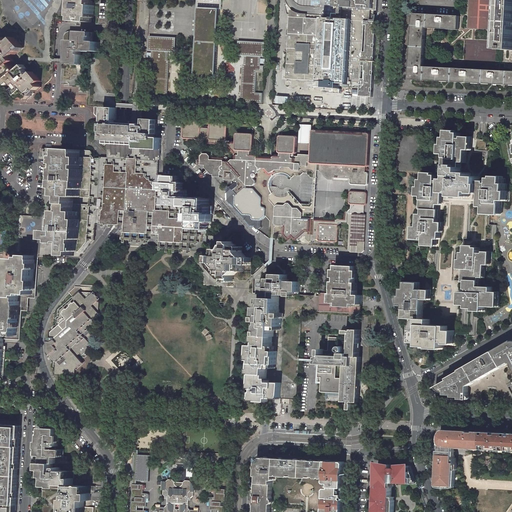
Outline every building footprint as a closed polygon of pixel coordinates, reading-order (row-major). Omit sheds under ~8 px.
[(74,21),(78,21),(78,20),(80,20),(80,22),(92,22),(92,14),(94,14),(94,5),(91,5),(91,0),(75,0),(75,4),(73,4),(73,9),(75,9),(75,13),(74,21)] [(196,0),(197,7),(198,7),(195,77),(216,78),(219,8),(221,8),(221,0),(196,0)] [(511,21),(511,0),(504,0),(503,15),(503,21),(511,21)] [(460,30),(460,16),(430,14),(414,13),(413,34),(411,55),(410,80),(452,82),(511,85),(511,71),(510,71),(453,68),(425,67),(425,56),(426,34),(427,28),(430,28),(460,30)] [(511,21),(503,21),(502,26),(501,50),(511,49),(511,21)] [(68,63),(68,64),(82,65),(82,62),(82,60),(78,60),(78,59),(85,59),(85,55),(81,55),(81,51),(85,51),(85,49),(94,50),(94,52),(99,52),(100,42),(93,42),(94,32),(79,31),(79,41),(69,41),(68,59),(68,61),(68,63)] [(176,37),(149,36),(149,50),(152,50),(151,59),(148,59),(148,64),(155,65),(153,87),(147,86),(146,96),(167,97),(169,60),(168,60),(168,51),(175,51),(176,37)] [(35,89),(37,91),(41,87),(39,84),(42,81),(33,72),(30,75),(26,70),(27,68),(24,65),(18,70),(15,67),(12,64),(16,61),(13,58),(24,48),(21,44),(18,41),(15,37),(10,42),(7,38),(0,44),(0,63),(6,70),(3,72),(4,74),(6,75),(9,79),(12,83),(16,87),(19,90),(16,93),(22,100),(25,97),(27,100),(32,96),(30,94),(35,89)] [(265,42),(239,40),(238,55),(245,55),(244,64),(243,64),(241,101),(262,102),(262,93),(255,92),(256,70),(263,70),(264,65),(260,65),(261,61),(261,56),(264,56),(265,42)] [(91,53),(88,105),(95,105),(117,107),(119,54),(91,53)] [(68,63),(62,63),(61,84),(64,85),(64,86),(76,87),(76,85),(83,85),(84,65),(82,65),(68,64),(68,63)] [(102,121),(105,121),(105,123),(103,123),(102,131),(104,131),(104,133),(103,133),(103,134),(100,133),(100,138),(103,138),(103,140),(108,140),(107,148),(112,148),(112,150),(112,153),(117,153),(117,152),(121,152),(121,155),(126,155),(126,152),(131,153),(132,144),(134,144),(136,144),(136,146),(136,148),(141,148),(141,153),(145,153),(145,155),(150,155),(150,158),(155,158),(155,155),(160,156),(160,151),(158,151),(158,149),(160,149),(161,137),(156,137),(156,135),(154,135),(154,134),(155,133),(156,119),(142,118),(141,117),(142,115),(136,114),(133,114),(133,120),(129,120),(124,120),(119,119),(116,119),(117,107),(95,105),(94,113),(97,116),(102,116),(102,121)] [(258,156),(256,153),(252,153),(252,151),(253,151),(254,149),(255,135),(254,133),(253,133),(239,132),(237,133),(237,134),(236,141),(227,140),(227,139),(228,124),(228,123),(226,122),(212,121),(211,122),(210,123),(210,126),(201,125),(201,123),(200,121),(199,121),(185,120),(183,121),(183,122),(182,136),(183,138),(184,138),(195,139),(197,141),(204,142),(206,144),(227,145),(236,155),(235,159),(258,160),(259,156),(258,156)] [(299,126),(298,142),(311,143),(312,131),(312,124),(308,124),(299,124),(299,126)] [(352,184),(366,185),(367,184),(368,183),(368,182),(367,181),(367,180),(365,180),(366,176),(367,176),(368,175),(368,174),(368,173),(368,172),(367,171),(365,171),(365,166),(367,166),(369,164),(370,134),(369,132),(314,129),(312,131),(311,143),(310,154),(309,154),(308,158),(310,159),(310,161),(311,163),(312,163),(317,163),(317,170),(319,170),(327,179),(333,179),(333,177),(350,178),(350,182),(350,184),(352,184)] [(448,166),(452,167),(461,167),(461,162),(465,162),(466,148),(470,148),(471,139),(461,138),(461,133),(450,132),(450,138),(447,138),(446,145),(444,145),(444,154),(448,154),(448,166)] [(276,155),(274,156),(274,163),(276,166),(278,166),(280,164),(285,164),(287,167),(291,167),(294,169),(299,170),(301,167),(301,165),(308,166),(308,161),(310,161),(310,159),(308,158),(309,154),(299,154),(299,156),(294,156),(294,154),(296,153),(297,152),(298,137),(297,136),(296,135),(281,134),(280,135),(280,136),(279,151),(280,152),(281,153),(281,155),(276,155)] [(117,152),(117,153),(112,153),(112,150),(108,150),(108,158),(103,158),(96,157),(91,150),(82,150),(64,149),(46,148),(46,151),(46,152),(42,220),(31,220),(23,219),(0,217),(0,252),(25,255),(35,256),(40,257),(81,259),(96,240),(97,224),(98,224),(111,225),(114,225),(118,225),(118,226),(118,236),(125,241),(146,242),(154,248),(185,250),(205,248),(206,239),(207,228),(207,221),(211,221),(211,218),(212,207),(207,206),(207,199),(187,198),(187,191),(182,190),(182,183),(178,183),(178,179),(178,176),(166,175),(167,174),(167,172),(167,171),(159,171),(160,156),(155,155),(155,158),(150,158),(150,155),(145,155),(145,153),(141,153),(141,148),(136,148),(136,146),(136,144),(134,144),(132,144),(131,153),(126,152),(126,155),(124,155),(121,155),(121,152),(117,152)] [(208,153),(206,153),(206,157),(203,157),(201,159),(201,162),(203,164),(205,164),(205,167),(211,174),(214,174),(214,176),(220,176),(221,174),(221,171),(222,170),(221,168),(221,166),(222,165),(223,165),(224,161),(224,156),(212,156),(212,158),(210,158),(210,155),(208,153)] [(262,156),(259,156),(258,160),(258,161),(258,165),(260,167),(260,170),(262,168),(265,168),(267,168),(271,173),(276,169),(282,169),(283,166),(287,167),(285,164),(280,164),(278,166),(276,166),(274,163),(274,156),(271,156),(266,156),(262,156)] [(236,182),(237,183),(242,179),(247,185),(252,185),(254,183),(255,177),(257,177),(258,176),(258,174),(260,172),(260,170),(260,167),(258,165),(258,161),(258,160),(235,159),(233,159),(230,161),(224,161),(223,165),(222,165),(221,166),(221,168),(222,170),(221,171),(221,174),(225,174),(225,177),(227,179),(234,179),(236,182)] [(461,167),(452,167),(452,172),(450,172),(450,179),(447,179),(447,181),(446,190),(451,191),(451,192),(455,192),(455,195),(462,195),(471,196),(471,192),(480,193),(481,183),(481,177),(472,177),(472,174),(462,173),(462,167),(461,167)] [(424,204),(424,208),(436,209),(437,204),(441,205),(442,190),(446,190),(447,181),(437,181),(437,175),(426,174),(425,180),(423,180),(422,187),(420,187),(419,196),(423,196),(423,204),(424,204)] [(481,183),(480,193),(483,193),(482,203),(484,203),(484,207),(488,207),(487,212),(498,212),(500,213),(501,207),(502,207),(502,201),(506,201),(507,191),(504,191),(505,184),(502,184),(502,178),(491,178),(491,183),(481,183)] [(231,186),(227,186),(226,200),(250,226),(254,226),(256,229),(259,229),(261,227),(262,219),(265,216),(266,214),(266,208),(265,206),(263,206),(262,204),(263,197),(254,187),(247,187),(247,185),(242,179),(237,183),(236,182),(231,186)] [(336,219),(303,217),(303,212),(299,208),(294,207),(290,203),(287,203),(285,205),(278,204),(276,206),(275,223),(277,225),(283,226),(283,234),(287,239),(290,239),(292,241),(294,239),(297,239),(301,235),(306,235),(306,238),(308,240),(313,240),(315,238),(317,238),(318,240),(319,241),(336,242),(337,241),(338,240),(339,226),(338,225),(341,222),(347,222),(349,225),(348,249),(350,252),(362,252),(364,250),(366,214),(364,214),(364,205),(366,204),(367,203),(367,193),(367,192),(366,191),(351,190),(350,190),(350,191),(349,192),(349,202),(351,204),(351,208),(348,211),(346,211),(343,213),(343,217),(339,217),(336,219)] [(436,210),(436,209),(424,208),(424,209),(426,209),(425,214),(421,214),(420,229),(416,228),(415,237),(425,238),(425,243),(436,244),(437,239),(440,239),(440,232),(442,232),(443,223),(437,222),(438,210),(436,210)] [(233,241),(229,240),(228,248),(227,249),(218,248),(217,255),(211,255),(210,262),(216,262),(220,267),(220,273),(227,273),(227,280),(230,280),(234,280),(234,271),(235,270),(245,270),(245,264),(252,264),(252,257),(243,256),(242,255),(242,246),(236,245),(236,243),(234,243),(233,242),(233,241)] [(469,282),(471,282),(470,292),(465,291),(464,302),(469,303),(469,306),(477,306),(476,309),(486,309),(486,304),(499,305),(499,292),(494,292),(494,287),(484,287),(484,284),(480,284),(480,277),(485,276),(485,270),(486,270),(487,264),(491,264),(492,253),(480,253),(480,248),(469,247),(469,252),(466,252),(466,259),(464,259),(463,269),(468,269),(467,275),(467,281),(469,281),(469,282)] [(35,260),(35,256),(25,255),(25,260),(21,259),(12,258),(11,262),(10,276),(12,276),(11,289),(9,289),(9,293),(10,293),(9,297),(19,297),(20,292),(23,293),(23,294),(33,294),(33,290),(34,290),(34,286),(33,286),(34,281),(35,269),(34,269),(35,264),(35,260)] [(356,265),(337,265),(337,269),(335,269),(335,277),(337,277),(337,281),(334,281),(334,289),(335,289),(335,293),(331,293),(331,302),(338,302),(338,305),(354,305),(354,303),(361,303),(362,294),(357,294),(357,290),(355,290),(355,285),(357,285),(358,270),(356,270),(356,265)] [(300,272),(290,271),(287,274),(274,273),(274,278),(269,278),(269,281),(265,281),(265,293),(265,297),(266,297),(266,303),(265,307),(260,306),(259,321),(260,321),(259,335),(272,336),(277,336),(278,326),(281,326),(281,312),(279,312),(279,303),(280,294),(288,295),(288,296),(293,296),(294,291),(299,291),(300,272)] [(420,284),(409,283),(409,289),(406,288),(405,296),(404,296),(403,305),(408,305),(406,330),(416,330),(416,335),(416,340),(421,341),(421,344),(432,345),(432,346),(445,347),(445,342),(454,342),(454,331),(449,330),(449,326),(441,326),(431,325),(432,319),(424,319),(425,299),(431,299),(431,290),(427,290),(420,289),(420,284)] [(100,299),(94,293),(81,292),(60,310),(60,317),(57,320),(60,323),(53,329),(55,331),(53,332),(53,335),(53,337),(51,337),(48,337),(48,341),(47,342),(46,350),(49,350),(49,352),(48,353),(51,356),(52,355),(54,352),(60,359),(58,361),(57,362),(57,365),(63,366),(63,368),(65,368),(65,370),(70,375),(77,375),(77,369),(70,361),(77,355),(77,356),(80,353),(82,355),(90,349),(88,346),(91,344),(85,337),(91,331),(89,328),(95,322),(92,319),(99,313),(100,299)] [(0,338),(3,339),(4,333),(7,333),(7,335),(17,336),(17,332),(18,332),(18,328),(17,328),(17,323),(18,323),(19,315),(17,314),(18,305),(19,306),(20,301),(19,301),(19,297),(9,297),(9,303),(5,302),(6,301),(0,300),(0,338)] [(359,401),(360,383),(359,383),(360,356),(359,356),(360,329),(353,329),(353,330),(352,330),(352,329),(346,329),(345,333),(351,333),(350,346),(345,346),(344,346),(343,345),(341,346),(340,348),(340,349),(337,349),(338,337),(329,336),(328,350),(323,350),(323,349),(320,349),(320,356),(318,356),(318,360),(317,376),(321,377),(320,391),(344,392),(343,401),(349,401),(349,409),(353,409),(353,401),(359,401)] [(511,340),(493,351),(502,367),(511,362),(511,361),(511,340)] [(274,346),(272,345),(272,342),(258,341),(258,345),(249,344),(247,392),(253,392),(253,401),(274,402),(274,398),(275,395),(281,396),(281,383),(266,382),(267,367),(273,367),(273,364),(276,364),(276,350),(274,350),(274,346)] [(460,399),(468,399),(468,393),(468,392),(467,391),(461,389),(461,386),(467,383),(469,386),(490,374),(488,371),(494,368),(496,371),(502,367),(493,351),(487,355),(487,356),(486,356),(460,370),(461,371),(448,378),(449,380),(441,385),(442,386),(443,387),(444,387),(445,388),(446,390),(446,393),(446,394),(453,395),(453,397),(457,397),(457,396),(461,396),(460,399)] [(60,359),(54,352),(52,355),(58,361),(60,359)] [(77,356),(77,355),(70,361),(77,369),(84,363),(77,356)] [(63,366),(57,365),(56,374),(63,375),(70,375),(65,370),(65,368),(63,368),(63,366)] [(441,385),(437,387),(438,389),(439,391),(442,392),(446,393),(446,390),(445,388),(444,387),(443,387),(442,386),(441,385)] [(387,387),(376,386),(376,394),(386,395),(387,387)] [(0,441),(2,442),(0,462),(3,462),(2,475),(0,474),(0,490),(1,491),(1,504),(17,505),(17,497),(15,497),(15,492),(17,492),(17,489),(18,472),(19,469),(16,468),(17,463),(19,463),(20,446),(18,446),(18,439),(20,439),(20,433),(18,433),(18,426),(4,425),(4,426),(0,426),(0,441)] [(44,470),(44,477),(47,477),(46,486),(53,486),(53,487),(60,488),(61,484),(70,485),(74,485),(74,482),(74,481),(74,471),(61,470),(61,468),(61,467),(60,467),(58,467),(58,463),(67,464),(67,456),(64,456),(64,449),(56,449),(56,446),(57,446),(58,446),(58,443),(58,442),(58,429),(49,428),(39,427),(38,455),(39,455),(41,455),(40,462),(41,462),(41,470),(43,470),(44,470)] [(474,447),(482,448),(483,431),(476,431),(476,432),(470,432),(470,431),(469,431),(467,431),(467,433),(464,433),(464,434),(462,434),(462,433),(459,433),(460,430),(446,429),(443,431),(442,433),(441,436),(441,438),(441,441),(442,444),(444,446),(446,447),(455,447),(455,445),(466,446),(466,448),(474,448),(474,447)] [(511,433),(494,432),(483,431),(482,448),(482,449),(490,449),(490,447),(492,447),(492,448),(498,449),(499,450),(511,450),(511,433)] [(440,454),(455,455),(455,447),(446,447),(444,446),(442,444),(440,445),(440,454)] [(173,479),(168,479),(166,480),(162,480),(161,489),(163,489),(163,493),(165,495),(165,498),(167,498),(167,504),(165,506),(161,506),(161,503),(156,503),(156,508),(153,508),(152,509),(151,510),(151,511),(148,511),(148,510),(144,510),(144,506),(147,506),(147,497),(149,497),(149,494),(149,493),(148,493),(143,492),(143,488),(146,489),(147,485),(137,484),(137,480),(148,481),(150,455),(139,454),(139,450),(135,450),(132,483),(130,511),(224,511),(226,488),(212,488),(212,492),(215,492),(214,496),(210,496),(209,497),(208,498),(208,505),(209,505),(209,509),(211,509),(211,511),(198,511),(199,507),(195,507),(194,509),(190,509),(188,507),(189,500),(191,499),(191,497),(193,495),(193,491),(196,491),(196,482),(192,482),(190,480),(185,480),(183,481),(183,484),(181,485),(177,485),(175,483),(175,481),(173,479)] [(455,455),(440,454),(439,463),(440,463),(441,466),(441,467),(441,469),(440,471),(439,473),(439,474),(438,480),(443,480),(443,485),(455,486),(456,462),(454,462),(455,455)] [(294,459),(277,458),(277,461),(276,475),(279,476),(280,475),(280,473),(284,474),(284,475),(314,477),(314,475),(322,476),(322,477),(323,478),(326,478),(327,461),(314,460),(313,463),(310,463),(310,462),(298,461),(298,462),(294,462),(294,459)] [(261,459),(259,460),(259,476),(258,483),(258,494),(258,495),(258,496),(257,502),(259,502),(259,507),(271,508),(273,476),(275,476),(276,475),(277,461),(271,461),(271,463),(266,462),(266,459),(261,459)] [(342,498),(343,497),(344,476),(336,476),(336,473),(343,474),(344,473),(345,469),(345,470),(346,463),(344,462),(334,461),(333,462),(331,461),(327,461),(326,478),(326,482),(327,483),(331,483),(330,489),(327,488),(325,490),(324,511),(342,511),(343,502),(338,502),(338,498),(342,498)] [(394,511),(395,500),(395,497),(392,496),(392,487),(391,487),(391,482),(392,470),(392,464),(380,464),(379,470),(378,469),(376,499),(377,499),(377,503),(376,503),(375,511),(394,511)] [(411,465),(398,465),(398,468),(397,482),(413,483),(413,477),(415,477),(411,465)] [(64,511),(65,506),(65,499),(68,499),(68,495),(68,494),(70,494),(71,493),(71,492),(74,493),(74,492),(69,492),(70,485),(61,484),(60,488),(53,487),(53,486),(46,486),(47,477),(44,477),(44,483),(43,500),(42,504),(41,511),(64,511)] [(94,511),(94,507),(85,507),(85,506),(86,506),(86,500),(91,500),(91,496),(81,495),(82,493),(92,493),(95,493),(95,486),(74,485),(70,485),(69,492),(74,492),(74,493),(71,492),(71,493),(70,494),(68,494),(68,495),(68,499),(65,499),(65,506),(64,511),(94,511)] [(270,511),(271,508),(259,507),(259,502),(257,502),(256,501),(254,511),(270,511)]
